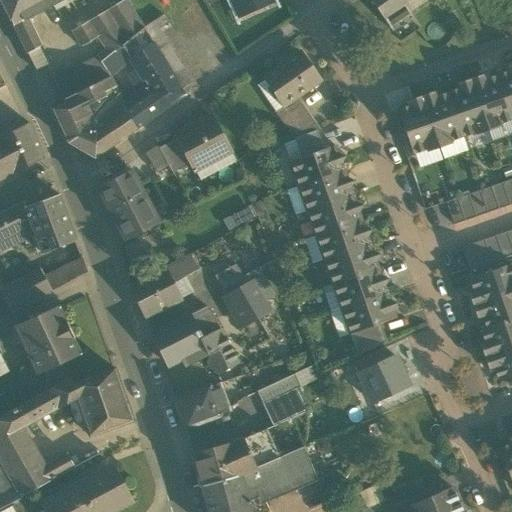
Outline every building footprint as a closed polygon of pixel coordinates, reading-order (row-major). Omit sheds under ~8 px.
[(0,0),(27,53),(39,46),(42,45),(28,19),(64,0),(0,0)] [(110,56),(122,46),(144,28),(126,0),(118,0),(120,2),(88,22),(98,37),(106,50),(110,56)] [(234,0),(232,1),(239,18),(272,3),(270,0),(234,0)] [(383,18),(389,28),(410,13),(408,11),(424,0),(371,0),(383,18)] [(144,28),(181,90),(200,77),(163,15),(162,15),(144,28)] [(73,32),(80,48),(89,43),(98,37),(88,22),(73,32)] [(181,90),(144,28),(122,46),(131,60),(137,70),(151,92),(162,110),(184,95),(181,90)] [(49,65),(39,46),(27,53),(36,71),(49,65)] [(122,46),(110,56),(101,62),(110,77),(117,71),(130,61),(131,60),(122,46)] [(98,57),(101,62),(110,56),(106,50),(98,57)] [(265,79),(284,107),(296,99),(321,81),(300,52),(263,77),(265,79)] [(52,78),(64,100),(110,78),(110,77),(101,62),(98,57),(52,78)] [(511,64),(507,66),(509,73),(497,77),(511,118),(511,117),(511,64)] [(127,107),(128,108),(151,92),(137,70),(124,78),(120,82),(127,107)] [(499,122),(511,118),(497,77),(485,81),(483,74),(470,79),(488,131),(500,126),(499,122)] [(53,110),(68,140),(79,134),(81,130),(91,117),(86,106),(106,96),(104,92),(115,86),(110,78),(64,100),(66,103),(53,110)] [(257,85),(276,112),(284,107),(265,79),(257,85)] [(476,135),(488,131),(470,79),(457,83),(460,90),(448,94),(462,135),(475,131),(476,135)] [(136,128),(162,110),(151,92),(128,108),(124,111),(136,128)] [(450,140),(462,135),(448,94),(436,98),(433,92),(421,96),(439,148),(451,143),(450,140)] [(427,152),(439,148),(421,96),(408,100),(411,107),(399,111),(404,126),(401,131),(407,133),(413,153),(425,148),(427,152)] [(276,112),(285,125),(305,111),(296,99),(284,107),(276,112)] [(93,157),(136,128),(124,111),(117,115),(105,100),(91,117),(81,130),(79,134),(68,140),(68,142),(93,157)] [(319,130),(305,111),(285,125),(294,138),(316,131),(319,130)] [(190,164),(194,171),(230,152),(211,116),(175,135),(177,139),(190,164)] [(511,135),(511,119),(511,118),(499,122),(500,126),(488,131),(492,143),(511,135)] [(0,186),(17,178),(14,173),(42,158),(28,124),(24,126),(0,138),(0,186)] [(294,138),(300,158),(323,150),(316,131),(294,138)] [(439,148),(443,160),(468,151),(462,135),(450,140),(451,143),(439,148)] [(283,145),(289,162),(300,158),(294,138),(283,145)] [(177,139),(158,149),(157,147),(145,154),(156,173),(160,171),(168,166),(171,171),(172,173),(190,164),(177,139)] [(289,162),(298,186),(343,171),(334,146),(323,150),(300,158),(289,162)] [(425,148),(413,153),(419,168),(443,160),(439,148),(427,152),(425,148)] [(230,152),(194,171),(199,181),(235,162),(230,152)] [(160,171),(163,176),(171,171),(168,166),(160,171)] [(97,188),(125,241),(158,223),(131,170),(97,188)] [(298,186),(306,211),(351,195),(343,171),(298,186)] [(509,205),(511,203),(511,178),(501,182),(509,205)] [(498,208),(509,205),(501,182),(490,186),(498,208)] [(294,215),(306,211),(298,186),(286,191),(294,215)] [(487,212),(498,208),(490,186),(479,190),(487,212)] [(475,216),(487,212),(479,190),(467,194),(475,216)] [(464,220),(475,216),(467,194),(456,198),(464,220)] [(41,252),(41,253),(76,240),(58,195),(25,207),(24,207),(32,229),(41,252)] [(306,211),(315,236),(360,220),(351,195),(306,211)] [(453,224),(464,220),(456,198),(445,202),(453,224)] [(0,250),(15,242),(13,239),(23,234),(32,229),(24,207),(25,207),(23,203),(0,215),(0,250)] [(222,220),(227,231),(256,217),(251,206),(222,220)] [(315,236),(323,260),(369,244),(360,220),(315,236)] [(503,259),(511,255),(511,249),(506,232),(495,236),(503,259)] [(312,264),(323,260),(315,236),(303,240),(312,264)] [(491,263),(503,259),(495,236),(484,240),(491,263)] [(480,267),(491,263),(484,240),(472,244),(480,267)] [(323,260),(332,285),(377,269),(369,244),(323,260)] [(469,270),(480,267),(472,244),(461,248),(469,270)] [(165,269),(173,283),(183,278),(184,277),(197,270),(189,256),(165,269)] [(0,289),(0,291),(11,312),(86,272),(87,272),(82,259),(82,258),(43,276),(40,269),(7,286),(0,289)] [(468,293),(472,306),(511,291),(511,265),(511,264),(492,271),(488,268),(485,274),(470,279),(474,291),(468,293)] [(245,287),(240,277),(241,276),(235,265),(214,276),(221,288),(226,297),(245,287)] [(129,286),(145,318),(181,300),(180,298),(173,283),(165,269),(165,268),(129,286)] [(332,285),(341,309),(386,293),(377,269),(332,285)] [(240,277),(245,287),(252,283),(263,302),(270,298),(254,270),(241,276),(240,277)] [(173,283),(180,298),(191,292),(183,278),(173,283)] [(268,311),(263,302),(252,283),(245,287),(226,297),(242,325),(268,311)] [(341,309),(332,285),(320,289),(329,313),(341,309)] [(483,316),(487,328),(511,319),(511,291),(472,306),(477,318),(483,316)] [(394,318),(386,293),(341,309),(349,334),(380,323),(394,318)] [(36,374),(44,371),(62,362),(81,354),(73,337),(67,322),(66,322),(59,305),(14,326),(21,340),(36,374)] [(189,315),(191,319),(210,309),(208,305),(189,315)] [(191,319),(201,339),(220,330),(210,309),(191,319)] [(341,309),(329,313),(338,338),(349,334),(341,309)] [(189,315),(152,334),(168,366),(180,360),(184,367),(208,355),(209,354),(201,339),(191,319),(189,315)] [(479,344),(484,357),(511,346),(511,319),(487,328),(482,330),(486,342),(479,344)] [(386,342),(380,323),(349,334),(357,355),(386,342)] [(0,349),(21,340),(14,326),(0,332),(0,349)] [(237,363),(220,330),(201,339),(209,354),(208,355),(209,358),(208,362),(210,368),(215,370),(216,373),(237,363)] [(511,346),(484,357),(488,369),(495,367),(499,379),(511,374),(511,346)] [(353,362),(358,373),(390,358),(385,347),(353,362)] [(0,376),(8,372),(0,355),(0,376)] [(390,358),(358,373),(372,402),(408,386),(394,356),(390,358)] [(70,378),(62,362),(44,371),(51,388),(69,378),(70,378)] [(294,374),(299,387),(316,379),(311,366),(294,374)] [(75,397),(89,435),(131,420),(113,368),(72,382),(69,378),(51,388),(12,409),(22,427),(75,397)] [(257,392),(262,404),(293,390),(299,387),(294,374),(257,392)] [(175,399),(186,428),(229,412),(219,383),(175,399)] [(303,413),(293,390),(262,404),(273,427),(303,413)] [(0,416),(0,461),(20,496),(21,496),(74,467),(66,453),(44,465),(22,427),(12,409),(0,416)] [(266,429),(231,444),(240,475),(279,458),(278,457),(266,429)] [(511,436),(508,438),(511,445),(499,450),(505,464),(503,470),(508,471),(511,481),(511,436)] [(201,486),(240,475),(231,444),(192,455),(201,486)] [(303,447),(278,457),(279,458),(240,475),(247,502),(257,499),(260,506),(318,481),(311,464),(303,447)] [(322,459),(311,464),(318,481),(329,476),(322,459)] [(21,497),(21,496),(20,496),(0,461),(0,492),(8,488),(15,500),(20,498),(21,497)] [(46,511),(110,511),(131,501),(112,465),(42,503),(46,511)] [(201,486),(208,511),(250,511),(247,502),(240,475),(201,486)] [(377,484),(358,492),(365,510),(384,502),(377,484)] [(0,508),(15,500),(8,488),(0,492),(0,508)] [(463,511),(453,489),(407,509),(408,511),(463,511)] [(14,511),(20,511),(29,507),(24,499),(11,506),(14,511)]
